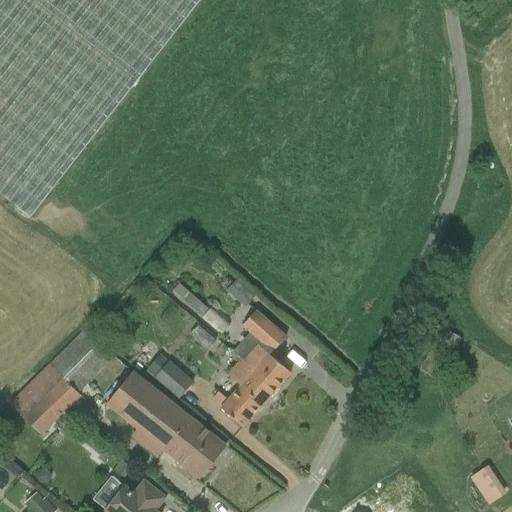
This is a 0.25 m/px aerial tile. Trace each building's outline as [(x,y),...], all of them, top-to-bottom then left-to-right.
[(0,0),(0,198),(28,221),(201,0),(0,0)] [(245,308),(256,296),(237,279),(226,291),(245,308)] [(209,311),(189,293),(182,300),(203,318),(203,319),(222,336),(230,327),(211,309),(209,311)] [(243,326),(251,333),(233,352),(242,360),(253,370),(249,374),(272,395),(291,373),(270,355),(286,337),(256,311),(243,326)] [(85,329),(36,379),(51,393),(48,396),(65,412),(80,397),(77,394),(113,357),(85,329)] [(462,341),(444,330),(420,372),(440,383),(462,344),(461,344),(462,341)] [(161,356),(147,372),(179,400),(193,383),(161,356)] [(222,408),(221,409),(243,428),(272,395),(249,374),(253,370),(242,360),(229,376),(241,387),(228,401),(218,393),(212,400),(222,408)] [(200,478),(226,446),(133,372),(108,404),(200,478)] [(51,393),(36,379),(9,406),(40,437),(65,412),(48,396),(51,393)] [(484,470),(471,478),(473,481),(488,505),(489,506),(502,497),(484,470)] [(166,498),(145,481),(134,495),(125,488),(106,511),(107,511),(156,511),(166,498)] [(30,511),(29,511),(55,511),(44,499),(30,511)]
